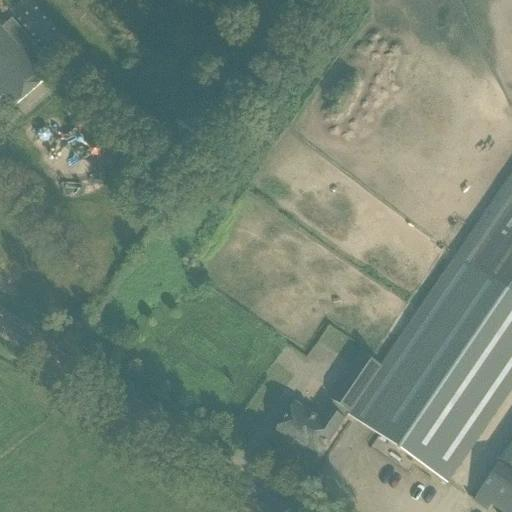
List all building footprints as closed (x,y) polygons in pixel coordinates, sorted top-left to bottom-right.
[(0,99),(4,95),(15,107),(45,81),(0,29),(0,99)] [(511,175),(381,368),(348,415),(448,484),(511,389),(511,175)] [(283,354),(291,341),(277,333),(269,346),(283,354)] [(317,461),(348,415),(381,368),(361,354),(330,400),(334,403),(321,421),(295,404),(274,435),(292,447),(294,444),(317,461)] [(511,511),(511,446),(499,465),(473,502),(488,511),(492,506),(500,511),(511,511)]
